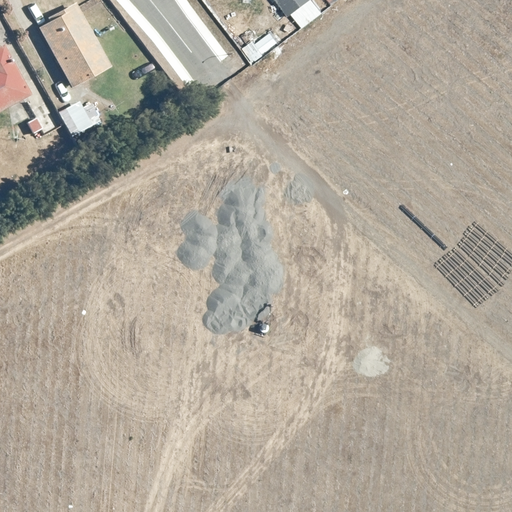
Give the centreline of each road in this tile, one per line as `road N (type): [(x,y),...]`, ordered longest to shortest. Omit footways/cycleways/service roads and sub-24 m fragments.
road 1 (unknown): [(0,425),(308,246),(511,89)]
road 2 (unknown): [(219,78),(308,246),(511,505)]
